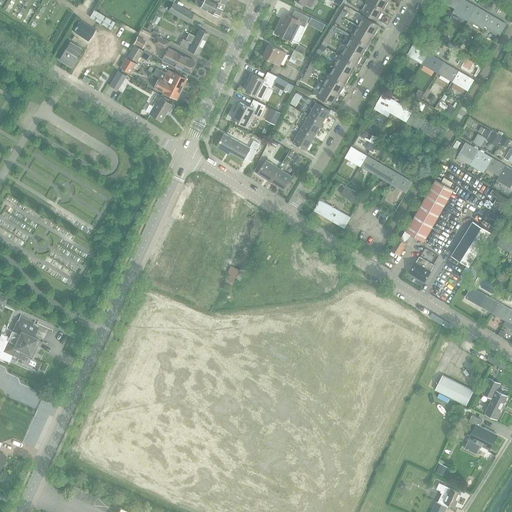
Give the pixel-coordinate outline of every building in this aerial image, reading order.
[(211,0),(195,0),(195,2),(195,5),(217,16),(223,5),(211,0)] [(383,10),(389,0),(388,0),(367,0),(367,1),(383,10)] [(468,21),(476,7),(463,0),(459,0),(455,8),(452,12),(468,21)] [(377,20),(383,10),(367,1),(361,11),(377,20)] [(168,11),(188,23),(193,14),(173,2),(168,11)] [(338,16),(343,19),(347,13),(346,12),(348,8),(345,5),(338,16)] [(485,25),(491,16),(476,7),(468,21),(483,29),(485,25)] [(89,17),(110,29),(114,22),(93,10),(89,17)] [(305,27),(309,18),(295,10),(292,17),(286,14),(281,26),(279,25),(275,33),(291,41),(299,24),(305,27)] [(491,16),(485,25),(500,34),(506,25),(491,16)] [(358,27),(373,36),(379,26),(364,17),(358,27)] [(73,31),(87,41),(94,30),(80,20),(73,31)] [(327,35),(332,38),(332,37),(334,38),(336,33),(335,32),(336,30),(343,35),(345,31),(333,24),(330,29),(327,35)] [(368,46),(373,36),(358,27),(352,37),(368,46)] [(179,45),(198,55),(208,34),(198,29),(195,36),(188,33),(185,40),(182,39),(179,45)] [(326,47),(332,38),(327,35),(321,44),(326,47)] [(152,43),(165,49),(168,42),(156,36),(152,43)] [(362,56),(368,46),(352,37),(346,46),(362,56)] [(436,40),(431,48),(435,50),(437,46),(441,48),(443,45),(436,40)] [(58,59),(70,67),(81,50),(69,42),(58,59)] [(262,57),(279,66),(286,53),(269,44),(262,57)] [(295,50),(304,54),(305,52),(305,48),(300,45),(296,47),(295,50)] [(422,63),(428,53),(413,45),(407,54),(422,63)] [(127,56),(136,61),(142,51),(134,46),(127,56)] [(356,65),(362,56),(346,46),(340,56),(356,65)] [(162,60),(188,74),(194,62),(167,48),(162,60)] [(315,54),(320,57),(323,52),(318,49),(315,54)] [(304,54),(295,50),(294,50),(288,60),(294,63),(297,59),(302,61),(305,55),(304,55),(304,54)] [(438,72),(443,62),(428,53),(422,63),(438,72)] [(316,62),(320,57),(315,54),(312,59),(309,64),(314,67),(316,62)] [(350,75),(356,65),(340,56),(335,66),(350,75)] [(119,67),(129,73),(134,63),(125,58),(119,67)] [(463,63),(461,66),(469,70),(474,62),(467,58),(464,63),(463,63)] [(453,81),(458,71),(443,62),(438,72),(453,81)] [(309,77),(314,67),(309,64),(305,74),(309,77)] [(345,85),(350,75),(335,66),(329,76),(345,85)] [(166,82),(180,89),(186,79),(167,70),(166,72),(162,71),(156,68),(153,74),(167,81),(166,82)] [(118,71),(109,86),(117,90),(125,76),(118,71)] [(458,71),(453,81),(468,89),(473,80),(458,71)] [(262,99),(268,86),(271,88),(273,85),(283,90),(284,90),(291,93),(294,86),(267,72),(264,79),(254,75),(246,91),(262,99)] [(339,95),(345,85),(329,76),(323,85),(339,95)] [(180,89),(166,82),(164,86),(156,82),(153,88),(157,90),(175,99),(180,89)] [(333,105),(339,95),(323,85),(317,95),(333,105)] [(399,100),(404,91),(401,89),(396,97),(399,100)] [(404,91),(399,100),(403,102),(408,93),(404,91)] [(392,112),(398,103),(382,94),(376,103),(377,103),(374,109),(387,117),(391,111),(392,112)] [(167,110),(169,111),(172,105),(156,97),(153,102),(155,103),(149,114),(161,120),(167,110)] [(263,111),(266,106),(254,99),(251,105),(249,107),(240,102),(232,119),(247,127),(254,114),(255,114),(256,114),(257,115),(260,110),(263,111)] [(295,115),(300,104),(292,100),(286,111),(295,115)] [(308,116),(322,124),(330,111),(316,103),(308,116)] [(407,121),(413,112),(398,103),(392,112),(407,121)] [(455,108),(448,104),(443,112),(450,117),(455,108)] [(431,115),(433,112),(429,110),(430,109),(425,106),(422,110),(431,115)] [(280,114),(271,109),(267,118),(276,122),(280,114)] [(422,130),(428,121),(413,112),(407,121),(422,130)] [(314,137),(322,124),(308,116),(300,129),(314,137)] [(428,121),(422,130),(438,139),(443,130),(428,121)] [(306,151),(314,137),(300,129),(292,142),(306,151)] [(272,137),(281,142),(283,138),(274,133),(272,137)] [(254,141),(250,148),(224,134),(217,147),(225,152),(225,150),(243,160),(244,158),(249,161),(259,144),(254,141)] [(503,139),(496,134),(490,142),(497,146),(503,139)] [(465,143),(457,157),(470,165),(473,160),(478,151),(465,143)] [(361,166),(366,156),(350,147),(345,157),(361,166)] [(473,160),(470,165),(484,173),(486,168),(492,159),(478,151),(473,160)] [(376,174),(381,165),(366,156),(361,166),(376,174)] [(492,159),(486,168),(499,176),(505,166),(492,159)] [(270,182),(279,168),(266,160),(257,173),(270,182)] [(454,162),(449,174),(462,179),(467,168),(454,162)] [(391,183),(396,174),(381,165),(376,174),(391,183)] [(499,176),(497,180),(510,188),(511,184),(511,170),(505,166),(499,176)] [(279,168),(270,182),(283,190),(292,176),(279,168)] [(396,174),(391,183),(406,192),(412,183),(396,174)] [(406,231),(424,241),(454,189),(435,179),(406,231)] [(340,194),(358,204),(363,196),(345,186),(340,194)] [(396,198),(401,201),(405,194),(400,191),(396,198)] [(172,245),(167,254),(188,262),(192,253),(185,250),(196,230),(202,233),(207,222),(205,221),(215,200),(198,192),(188,214),(187,214),(175,238),(177,238),(174,246),(172,245)] [(314,209),(344,227),(350,218),(320,200),(314,209)] [(247,204),(240,220),(237,218),(233,226),(245,232),(257,209),(247,204)] [(451,256),(468,266),(490,232),(473,221),(451,256)] [(233,239),(236,232),(214,223),(211,230),(233,239)] [(511,239),(502,234),(496,243),(510,251),(511,247),(511,239)] [(393,251),(399,255),(406,243),(398,238),(391,250),(393,251)] [(409,273),(424,282),(434,265),(419,256),(409,273)] [(237,281),(241,264),(230,261),(226,279),(237,281)] [(479,304),(485,294),(472,287),(466,297),(479,304)] [(499,288),(495,295),(501,298),(505,291),(499,288)] [(492,312),(498,302),(485,294),(479,304),(492,312)] [(506,319),(511,309),(498,302),(492,312),(506,319)] [(23,356),(31,359),(37,347),(32,344),(35,338),(32,337),(37,328),(32,326),(33,324),(19,318),(5,347),(9,349),(7,353),(11,355),(9,358),(17,361),(18,358),(21,360),(23,356)] [(435,390),(466,405),(473,391),(442,376),(435,390)] [(481,393),(493,398),(486,413),(495,417),(495,416),(498,417),(500,413),(498,412),(498,411),(506,396),(496,391),(500,383),(489,377),(481,393)] [(22,424),(33,429),(42,411),(31,406),(22,424)] [(468,439),(489,449),(497,435),(480,426),(483,420),(472,415),(469,421),(475,424),(468,439)] [(450,488),(442,484),(439,483),(436,489),(443,492),(439,498),(445,501),(444,502),(454,506),(460,493),(451,488),(450,488)] [(430,511),(444,511),(447,507),(435,502),(430,511)]
